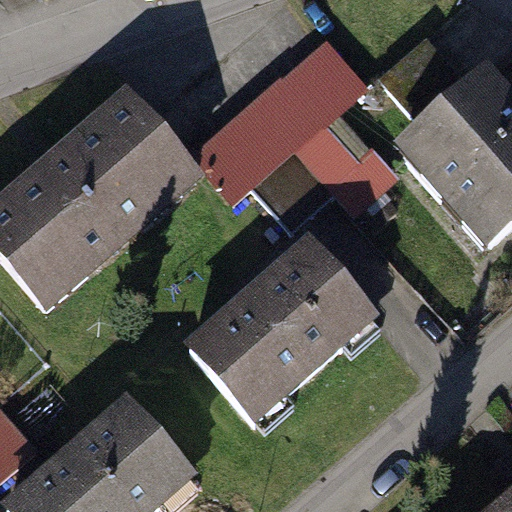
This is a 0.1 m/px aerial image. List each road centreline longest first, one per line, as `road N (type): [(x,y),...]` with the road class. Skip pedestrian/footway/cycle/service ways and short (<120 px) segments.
road 1 (residential): [(332,511),(511,355)]
road 2 (residential): [(0,75),(210,0)]
